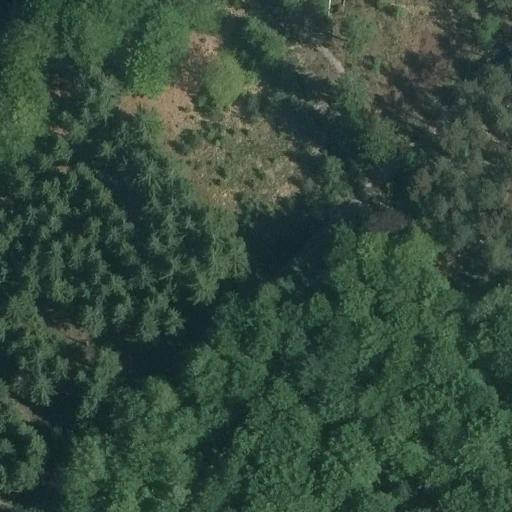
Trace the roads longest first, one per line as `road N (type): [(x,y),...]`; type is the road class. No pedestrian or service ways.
road 1 (track): [(360,203),(37,511)]
road 2 (track): [(258,0),(360,203)]
road 3 (track): [(360,203),(511,70)]
road 4 (track): [(511,332),(360,203)]
